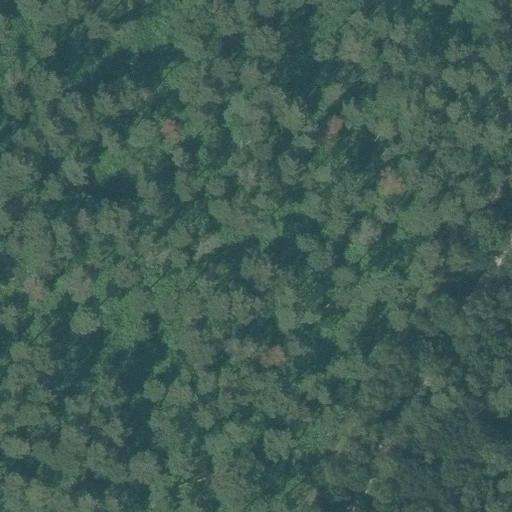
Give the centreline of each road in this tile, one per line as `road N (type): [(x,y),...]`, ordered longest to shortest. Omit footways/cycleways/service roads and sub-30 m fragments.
road 1 (unknown): [(307,511),(511,170)]
road 2 (track): [(360,511),(511,263)]
